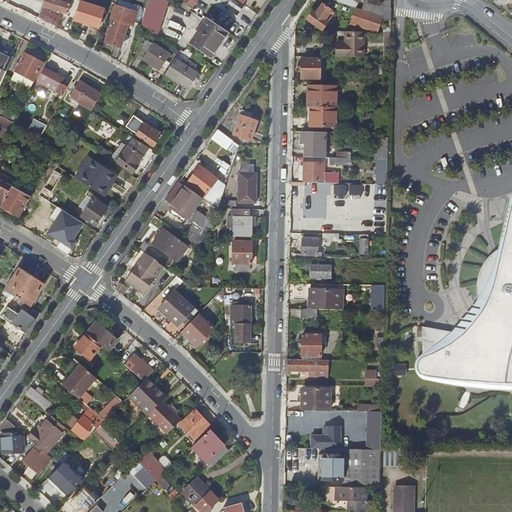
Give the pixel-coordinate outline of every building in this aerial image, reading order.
[(61,0),(43,0),(42,6),(66,14),(66,15),(69,16),(71,9),(70,9),(71,4),(61,1),(61,0)] [(169,2),(165,0),(148,0),(141,25),(157,35),(162,20),(166,22),(169,12),(166,11),(169,2)] [(181,0),(181,1),(192,8),(198,0),(181,0)] [(247,7),(244,5),(237,0),(235,0),(232,6),(243,14),(247,7)] [(383,17),(391,19),(391,0),(381,0),(382,6),(366,0),(363,10),(383,17)] [(80,1),(74,20),(99,28),(105,9),(80,1)] [(157,35),(166,41),(179,6),(169,2),(166,11),(169,12),(166,22),(162,20),(157,35)] [(307,19),(322,30),(328,22),(325,20),(332,11),(323,4),(316,13),(313,11),(307,19)] [(117,7),(105,43),(122,48),(129,25),(133,27),(137,14),(117,7)] [(391,29),(391,19),(383,17),(383,18),(356,9),(351,24),(377,32),(380,25),(391,29)] [(228,32),(209,20),(192,46),(210,58),(228,32)] [(336,47),(336,56),(365,57),(365,33),(346,32),(345,47),(336,47)] [(143,58),(160,69),(170,55),(147,40),(139,50),(146,53),(143,58)] [(0,84),(0,85),(13,59),(0,54),(0,84)] [(24,54),(16,72),(34,81),(43,64),(24,54)] [(176,58),(166,74),(189,89),(200,74),(176,58)] [(302,58),(302,77),(320,78),(321,58),(302,58)] [(73,80),(80,68),(74,65),(67,77),(73,80)] [(44,68),(37,82),(63,95),(67,86),(62,83),(65,78),(44,68)] [(70,98),(92,111),(101,95),(79,82),(70,98)] [(311,107),(336,107),(336,87),(309,86),(308,106),(311,107)] [(335,127),(336,107),(311,107),(310,126),(335,127)] [(243,109),(234,133),(252,139),(259,120),(251,118),(254,112),(243,109)] [(4,117),(15,123),(18,118),(6,113),(4,117)] [(1,116),(0,115),(0,126),(11,132),(15,123),(4,117),(1,116)] [(159,132),(134,115),(126,126),(154,145),(159,139),(156,137),(159,132)] [(42,124),(36,135),(41,137),(47,126),(42,124)] [(307,144),(307,157),(326,157),(327,132),(302,131),(302,143),(307,144)] [(374,152),(374,159),(375,159),(386,159),(387,136),(379,136),(379,151),(374,152)] [(116,164),(132,175),(138,166),(136,165),(142,157),(141,157),(148,147),(147,147),(134,138),(126,149),(120,146),(112,158),(118,161),(116,164)] [(61,155),(62,159),(67,152),(57,147),(55,152),(61,155)] [(340,156),(330,157),(330,164),(352,163),(351,152),(340,152),(340,156)] [(80,180),(102,194),(116,173),(94,159),(80,180)] [(388,174),(388,159),(386,159),(375,159),(374,161),(380,161),(380,173),(388,174)] [(239,172),(239,202),(257,202),(257,172),(255,172),(255,163),(242,163),(242,172),(239,172)] [(304,182),(331,183),(332,183),(332,180),(324,180),(325,164),(304,164),(303,182),(304,182)] [(201,165),(188,182),(206,195),(218,177),(201,165)] [(0,172),(0,200),(4,202),(15,184),(20,174),(10,169),(7,176),(0,172)] [(54,173),(49,181),(56,185),(60,176),(54,173)] [(118,175),(116,173),(102,194),(105,196),(118,175)] [(180,181),(167,200),(173,204),(171,206),(188,218),(190,216),(194,219),(203,207),(198,204),(203,198),(180,181)] [(304,194),(323,194),(330,195),(331,183),(304,182),(304,194)] [(363,194),(363,184),(335,183),(335,194),(363,194)] [(15,184),(4,202),(2,207),(4,207),(3,209),(8,212),(9,210),(19,216),(30,196),(18,189),(19,186),(15,184)] [(83,209),(80,214),(96,225),(108,208),(88,195),(80,207),(83,209)] [(213,202),(220,207),(221,202),(222,201),(216,197),(213,202)] [(322,219),(323,197),(303,197),(303,219),(322,219)] [(203,229),(210,233),(220,207),(213,202),(212,201),(203,229)] [(375,216),(387,216),(387,204),(375,204),(375,216)] [(235,235),(252,235),(252,224),(256,224),(256,215),(251,215),(251,208),(235,207),(235,215),(229,215),(229,226),(235,226),(235,235)] [(511,208),(509,220),(503,247),(499,249),(497,250),(496,251),(494,252),(491,255),(490,256),(488,258),(486,260),(485,262),(483,264),(482,268),(480,270),(479,273),(478,276),(478,280),(477,282),(477,285),(477,288),(477,291),(478,294),(478,296),(478,297),(479,300),(484,309),(479,316),(478,314),(477,314),(476,314),(474,314),(473,314),(472,315),(471,315),(470,317),(470,319),(470,320),(471,322),(472,323),(473,324),(463,335),(423,327),(423,352),(422,356),(421,359),(422,363),(424,366),(426,369),(429,372),(432,373),(437,374),(440,374),(443,373),(445,373),(447,371),(453,371),(460,374),(468,377),(473,377),(477,378),(481,377),(486,375),(489,373),(493,371),(497,370),(501,370),(503,370),(505,371),(509,373),(511,375),(511,208)] [(83,223),(61,210),(45,233),(69,249),(83,223)] [(159,235),(154,243),(177,260),(185,251),(176,246),(180,242),(167,232),(164,238),(159,235)] [(193,242),(204,251),(207,243),(197,236),(193,242)] [(237,263),(237,270),(250,270),(250,263),(252,263),(252,253),(255,254),(256,251),(253,251),(253,240),(243,241),(243,238),(236,238),(236,241),(234,241),(234,262),(237,263)] [(302,239),(302,255),(318,255),(318,239),(302,239)] [(361,239),(361,254),(369,255),(369,240),(361,239)] [(145,241),(141,247),(151,255),(155,249),(145,241)] [(147,253),(128,280),(144,291),(163,265),(147,253)] [(312,265),(311,278),(332,279),(332,265),(312,265)] [(7,292),(16,298),(31,308),(46,286),(22,270),(7,292)] [(371,309),(385,309),(386,284),(372,284),(371,309)] [(310,289),(310,309),(317,310),(326,310),(342,310),(343,290),(310,289)] [(174,291),(160,308),(180,324),(194,307),(174,291)] [(26,334),(41,314),(31,308),(16,298),(13,303),(21,310),(18,315),(7,308),(1,315),(12,322),(11,323),(26,334)] [(233,304),(232,340),(251,340),(251,306),(233,304)] [(301,318),(317,318),(317,310),(310,309),(301,309),(301,318)] [(198,314),(182,331),(195,343),(202,335),(205,338),(214,329),(198,314)] [(96,322),(86,334),(102,347),(108,351),(117,339),(112,335),(114,333),(110,330),(108,332),(96,322)] [(102,347),(86,334),(75,348),(90,361),(102,347)] [(202,335),(195,343),(198,346),(205,338),(202,335)] [(322,335),(316,335),(302,335),(302,360),(320,360),(321,347),(325,347),(325,344),(321,344),(322,335)] [(130,350),(120,361),(130,370),(140,358),(130,350)] [(110,358),(102,367),(108,372),(116,363),(110,358)] [(146,378),(154,370),(140,358),(130,370),(144,381),(146,378)] [(302,360),(287,359),(287,370),(308,370),(307,377),(327,377),(328,360),(320,360),(302,360)] [(64,386),(79,399),(97,377),(82,364),(64,386)] [(366,387),(382,387),(383,380),(377,379),(377,372),(366,372),(366,387)] [(146,378),(144,381),(128,396),(147,415),(148,414),(162,400),(165,397),(146,378)] [(30,388),(26,394),(36,402),(46,410),(51,405),(30,388)] [(302,411),(326,411),(327,388),(307,388),(306,399),(302,399),(302,411)] [(148,414),(168,433),(182,419),(162,400),(148,414)] [(101,425),(105,421),(87,405),(69,426),(83,438),(95,424),(99,427),(101,425)] [(195,409),(180,424),(194,439),(210,424),(195,409)] [(65,426),(52,415),(48,420),(62,430),(65,426)] [(362,429),(374,430),(374,420),(379,420),(380,420),(380,415),(369,415),(368,419),(362,419),(362,429)] [(28,437),(33,441),(37,444),(43,450),(46,452),(63,432),(62,430),(48,420),(46,419),(37,431),(35,429),(28,437)] [(15,427),(7,420),(0,429),(12,430),(15,427)] [(118,442),(103,427),(99,431),(113,447),(118,442)] [(328,433),(324,436),(323,436),(310,436),(310,448),(340,449),(340,428),(328,427),(328,433)] [(195,443),(215,464),(228,450),(209,430),(195,443)] [(16,452),(23,452),(23,448),(26,448),(26,437),(24,437),(24,435),(23,435),(22,433),(14,434),(14,433),(2,433),(2,453),(15,454),(16,452)] [(365,436),(365,448),(375,448),(375,437),(365,436)] [(33,441),(23,452),(27,456),(32,450),(37,444),(33,441)] [(380,479),(381,450),(352,449),(351,465),(361,466),(361,478),(380,479)] [(40,474),(54,459),(46,452),(43,450),(39,455),(32,450),(27,456),(23,459),(40,474)] [(319,455),(319,482),(343,482),(343,455),(319,455)] [(54,483),(66,496),(79,483),(67,470),(54,483)] [(161,475),(156,481),(164,490),(170,485),(161,475)] [(416,511),(417,478),(398,478),(396,511),(416,511)] [(183,491),(202,511),(205,511),(219,499),(212,491),(209,492),(197,479),(183,491)] [(368,489),(337,488),(330,488),(329,501),(332,503),(336,503),(336,500),(350,501),(349,511),(367,511),(368,489)] [(69,504),(77,511),(86,511),(97,502),(85,489),(69,504)] [(173,500),(182,511),(192,511),(179,495),(173,500)] [(223,508),(224,511),(244,511),(243,503),(223,508)]
